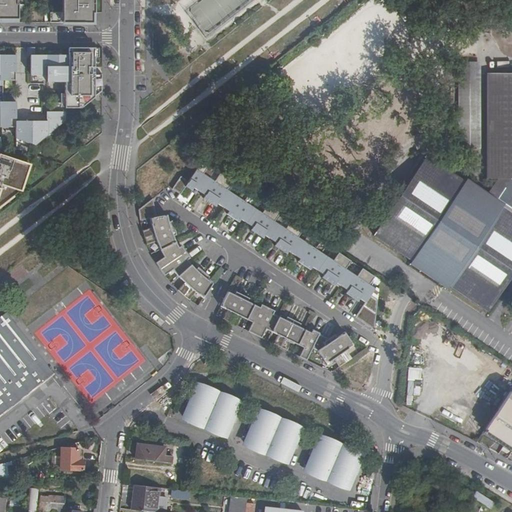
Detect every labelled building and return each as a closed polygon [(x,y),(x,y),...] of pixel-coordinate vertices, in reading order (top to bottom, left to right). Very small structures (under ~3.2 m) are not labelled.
[(93,22),(93,0),(0,0),(0,21),(20,22),(19,0),(63,0),(63,11),(51,11),(51,22),(86,22),(93,22)] [(95,23),(95,0),(93,0),(93,22),(86,22),(86,23),(95,23)] [(95,66),(95,47),(69,47),(69,54),(35,54),(35,47),(27,47),(27,55),(31,55),(31,74),(47,74),(47,81),(65,81),(65,107),(82,107),(102,90),(102,73),(95,73),(91,73),(91,66),(95,66)] [(16,80),(16,54),(0,54),(0,84),(3,85),(4,80),(16,80)] [(477,148),(476,60),(461,61),(462,147),(477,148)] [(486,176),(497,177),(511,176),(511,72),(486,72),(486,131),(486,176)] [(16,120),(16,90),(12,90),(12,98),(0,97),(0,123),(16,123),(16,135),(35,143),(66,120),(66,111),(47,111),(47,120),(16,120)] [(1,188),(0,188),(0,209),(22,193),(32,165),(0,154),(0,184),(2,185),(1,188)] [(511,176),(497,177),(488,191),(467,177),(465,179),(427,155),(393,204),(374,234),(412,260),(410,262),(490,316),(511,281),(511,176)] [(297,235),(304,225),(291,217),(285,227),(273,220),(280,210),(272,205),(267,202),(261,212),(249,204),(255,195),(243,187),(237,196),(225,189),(231,179),(225,175),(219,171),(212,181),(201,174),(207,164),(202,160),(188,182),(181,178),(174,190),(180,194),(185,187),(190,190),(192,187),(204,195),(202,198),(214,206),(216,203),(228,210),(226,213),(238,221),(240,218),(252,225),(250,228),(263,237),(265,234),(276,241),(274,244),(287,252),(289,249),(300,256),(298,259),(311,267),(313,264),(324,272),(322,275),(335,283),(337,280),(348,287),(346,290),(359,298),(361,295),(367,299),(357,314),(376,326),(378,302),(379,297),(371,292),(375,285),(370,281),(376,272),(363,264),(357,273),(346,266),(352,256),(339,248),(333,258),(321,251),(328,241),(315,233),(309,243),(297,235)] [(179,246),(175,240),(173,235),(176,234),(173,227),(171,220),(168,221),(166,215),(156,217),(152,198),(139,211),(139,213),(139,214),(140,216),(140,217),(140,218),(141,220),(150,218),(152,226),(143,228),(143,230),(144,231),(144,233),(145,234),(145,235),(146,237),(146,238),(147,240),(147,241),(148,242),(148,244),(149,244),(158,240),(162,248),(166,255),(157,261),(158,262),(159,263),(159,264),(160,266),(161,267),(162,268),(163,269),(164,270),(164,272),(165,273),(166,274),(175,268),(180,275),(186,281),(179,289),(180,289),(181,290),(182,291),(183,292),(184,293),(185,294),(186,295),(187,296),(189,297),(190,298),(191,299),(197,291),(204,297),(213,282),(208,278),(210,276),(198,266),(196,269),(194,266),(188,259),(190,257),(185,251),(181,245),(179,246)] [(287,318),(275,312),(276,309),(262,302),(261,305),(249,300),(251,296),(237,290),(236,293),(229,290),(222,305),(228,308),(224,317),(238,324),(242,315),(254,320),(250,329),(263,336),(268,327),(280,332),(275,342),(289,348),(293,339),(305,345),(301,354),(309,358),(314,345),(320,348),(328,361),(336,356),(342,364),(354,355),(348,347),(355,342),(346,329),(339,334),(337,331),(331,336),(321,331),(314,327),(312,330),(301,324),(302,321),(288,314),(287,318)] [(0,414),(52,373),(6,314),(0,318),(0,414)] [(407,380),(420,381),(420,368),(408,367),(407,380)] [(511,385),(481,436),(511,454),(511,385)] [(199,390),(192,405),(188,414),(185,422),(226,439),(234,420),(239,410),(240,408),(199,390)] [(300,433),(274,422),(260,416),(258,421),(246,448),(254,451),(286,464),(300,433)] [(363,460),(348,453),(321,442),(319,446),(308,473),(350,491),(358,472),(362,462),(363,460)] [(166,458),(167,450),(139,447),(138,462),(174,466),(174,459),(166,458)] [(84,450),(63,449),(63,457),(62,467),(62,471),(86,472),(86,461),(83,461),(84,450)] [(62,467),(63,457),(53,456),(53,467),(62,467)] [(160,511),(163,490),(134,486),(132,511),(136,511),(160,511)] [(66,511),(68,497),(60,496),(59,504),(50,503),(49,511),(57,511),(66,511)]
